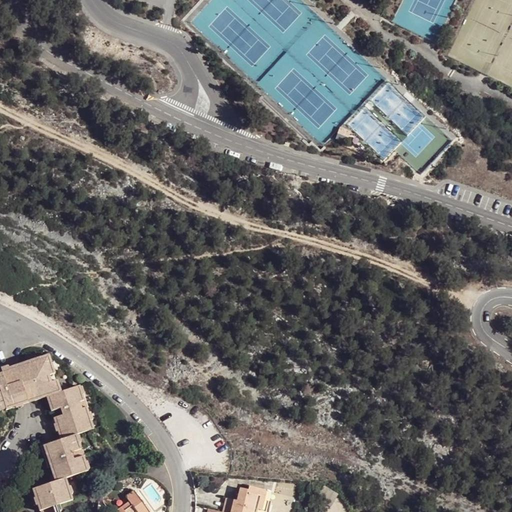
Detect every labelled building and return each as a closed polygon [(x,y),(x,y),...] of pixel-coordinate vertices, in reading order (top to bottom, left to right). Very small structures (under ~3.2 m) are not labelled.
[(49,356),(45,357),(49,367),(45,368),(48,377),(55,374),(49,356)] [(0,406),(4,405),(5,410),(6,409),(6,410),(13,408),(12,404),(20,401),(22,405),(24,404),(46,397),(51,412),(60,409),(62,416),(53,419),(60,440),(43,446),(48,461),(55,459),(57,466),(50,468),(55,482),(65,479),(84,473),(81,464),(85,463),(83,457),(74,460),(72,454),(81,451),(79,444),(75,445),(72,437),(76,435),(94,430),(91,421),(87,423),(84,414),(88,413),(86,407),(81,409),(79,402),(84,401),(82,394),(78,395),(76,388),(60,393),(56,394),(52,382),(50,383),(48,377),(45,368),(49,367),(45,357),(16,366),(17,369),(12,370),(9,371),(2,373),(0,373),(0,406)] [(83,457),(81,451),(72,454),(74,460),(83,457)] [(48,461),(50,468),(57,466),(55,459),(48,461)] [(68,488),(65,479),(55,482),(32,490),(35,499),(39,497),(42,504),(38,506),(40,511),(42,511),(45,510),(46,511),(59,511),(61,511),(59,505),(72,501),(70,495),(66,496),(64,489),(68,488)] [(262,511),(266,491),(249,486),(249,491),(240,489),(237,502),(234,501),(231,511),(218,511),(209,509),(208,511),(256,511),(257,509),(262,511)] [(148,511),(134,491),(125,497),(129,504),(122,509),(117,511),(148,511)] [(267,511),(272,492),(266,491),(262,511),(257,509),(256,511),(267,511)]
